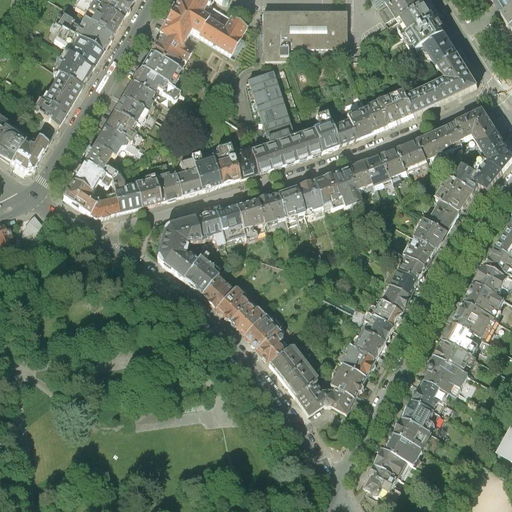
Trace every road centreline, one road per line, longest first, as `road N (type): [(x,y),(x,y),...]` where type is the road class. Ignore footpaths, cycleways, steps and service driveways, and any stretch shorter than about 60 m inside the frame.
road 1 (residential): [(32,198),(188,306),(295,424),(338,487)]
road 2 (residential): [(501,98),(309,173),(128,226)]
road 3 (residential): [(338,487),(488,218),(511,189)]
road 4 (residential): [(32,198),(155,0)]
road 5 (track): [(16,370),(31,511)]
road 6 (track): [(120,300),(152,390),(151,426)]
road 7 (track): [(16,370),(120,300)]
